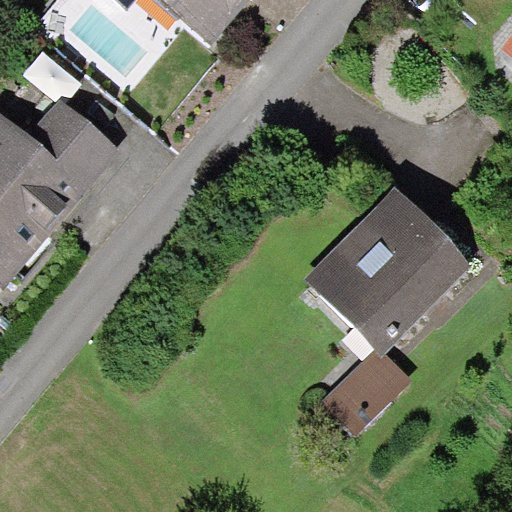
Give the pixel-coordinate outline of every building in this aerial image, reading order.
[(109,0),(127,14),(139,0),(154,0),(212,49),(253,0),(109,0)] [(450,0),(486,30),(511,0),(450,0)] [(59,103),(27,141),(87,193),(120,155),(59,103)] [(27,141),(0,119),(0,289),(4,292),(87,193),(27,141)] [(396,192),(305,282),(376,353),(382,360),(386,356),(473,270),(396,192)] [(413,385),(386,356),(382,360),(376,353),(323,402),(357,438),(413,385)]
